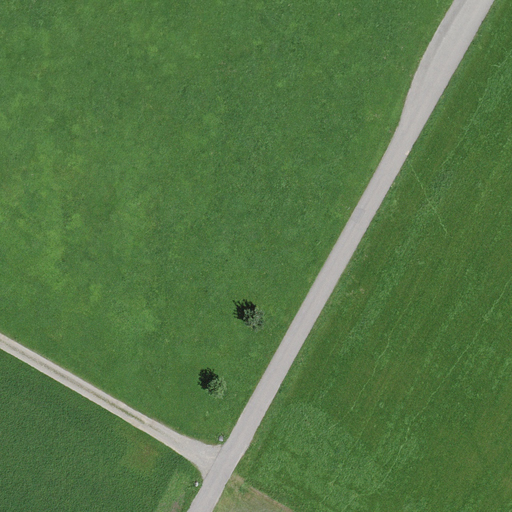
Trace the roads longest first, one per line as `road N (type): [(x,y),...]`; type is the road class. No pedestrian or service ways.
road 1 (track): [(482,0),(202,511)]
road 2 (track): [(0,342),(224,473)]
